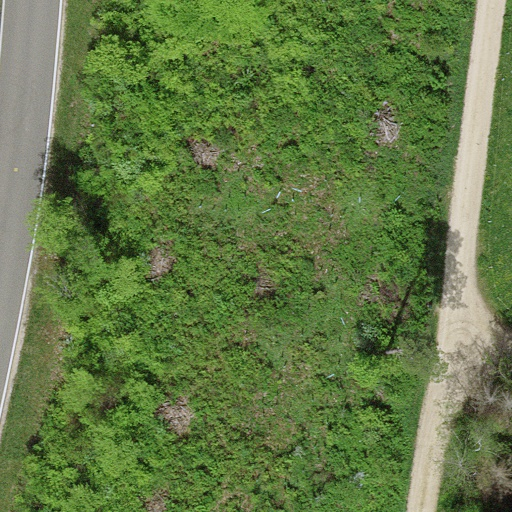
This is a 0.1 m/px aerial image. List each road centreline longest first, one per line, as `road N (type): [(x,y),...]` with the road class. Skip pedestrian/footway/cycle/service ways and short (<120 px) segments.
road 1 (track): [(489,0),(449,359)]
road 2 (tertiary): [(0,262),(32,0)]
road 3 (track): [(425,511),(449,359)]
